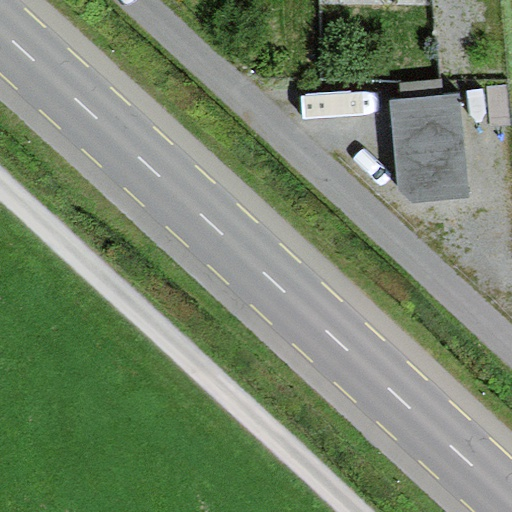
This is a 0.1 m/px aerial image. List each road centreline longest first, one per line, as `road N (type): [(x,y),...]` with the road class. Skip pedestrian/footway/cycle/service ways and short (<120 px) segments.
road 1 (secondary): [(511,503),(0,34)]
road 2 (residential): [(511,350),(136,0)]
